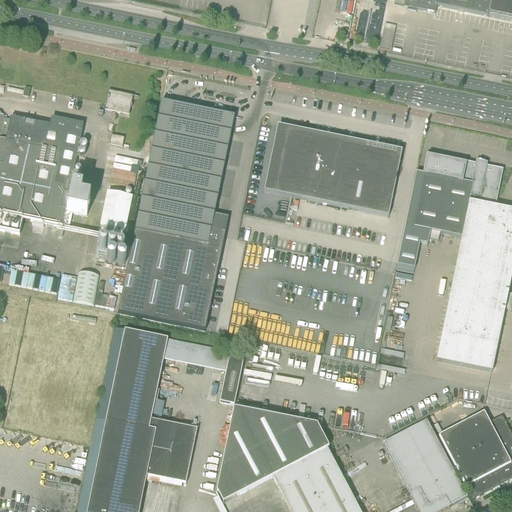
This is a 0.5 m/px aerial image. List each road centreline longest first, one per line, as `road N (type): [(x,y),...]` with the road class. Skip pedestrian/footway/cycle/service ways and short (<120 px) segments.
road 1 (secondary): [(0,11),(511,115)]
road 2 (secondary): [(511,92),(46,0)]
road 3 (unknown): [(376,323),(368,348),(343,350),(141,309),(129,297),(130,278)]
road 4 (unknown): [(220,291),(130,278),(132,266),(145,253),(225,264)]
